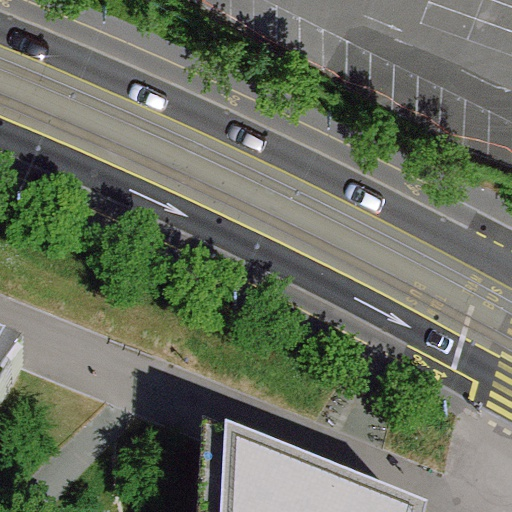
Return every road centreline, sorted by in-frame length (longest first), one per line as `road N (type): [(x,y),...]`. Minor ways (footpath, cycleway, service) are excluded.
road 1 (secondary): [(0,135),(142,193),(392,316),(511,389)]
road 2 (secondary): [(511,267),(212,120),(0,28)]
